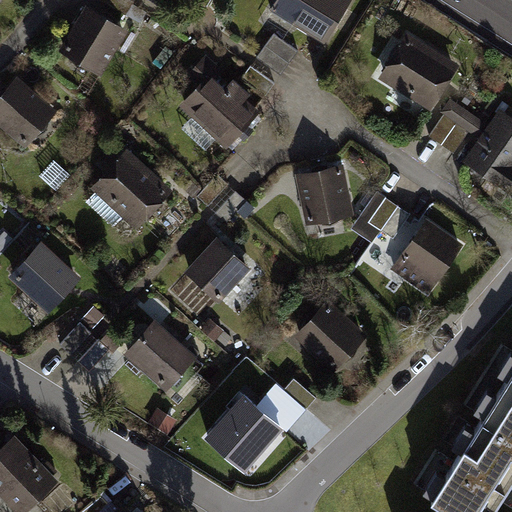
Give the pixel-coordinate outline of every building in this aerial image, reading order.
[(133,2),(129,0),(102,0),(125,14),(126,12),(132,3),(133,2)] [(294,18),(322,35),(344,0),(276,0),(271,9),(292,21),(294,18)] [(143,10),(132,3),(126,12),(138,19),(143,10)] [(87,9),(64,48),(100,69),(123,30),(87,9)] [(256,56),(281,74),(298,50),(274,33),(256,56)] [(385,74),(430,102),(453,66),(408,37),(385,74)] [(185,106),(224,141),(234,131),(242,138),(252,128),(244,120),(253,110),(242,99),(247,93),(233,79),(227,85),(215,74),(219,69),(206,57),(191,73),(204,85),(185,106)] [(242,77),(266,94),(275,82),(250,65),(242,77)] [(18,80),(0,100),(0,119),(25,141),(52,109),(18,80)] [(446,110),(429,135),(441,143),(458,119),(446,110)] [(458,119),(469,126),(476,117),(465,110),(458,119)] [(511,192),(511,122),(499,113),(469,156),(492,172),(489,177),(511,192)] [(469,126),(458,119),(441,143),(453,152),(471,128),(469,126)] [(125,211),(137,221),(166,190),(126,154),(97,185),(100,187),(89,199),(97,207),(96,208),(113,224),(125,211)] [(300,175),(309,219),(349,211),(340,167),(300,175)] [(208,205),(228,183),(218,173),(197,195),(208,205)] [(185,187),(195,197),(201,190),(192,181),(185,187)] [(236,190),(216,212),(227,222),(247,200),(236,190)] [(381,229),(398,205),(386,196),(369,221),(381,229)] [(381,229),(393,238),(410,213),(398,205),(381,229)] [(395,267),(427,290),(459,245),(426,222),(395,267)] [(190,269),(219,297),(247,267),(217,240),(190,269)] [(42,245),(14,275),(48,306),(75,276),(42,245)] [(300,334),(333,364),(362,334),(328,303),(300,334)] [(84,318),(93,326),(103,316),(94,307),(84,318)] [(203,329),(214,338),(222,329),(210,319),(203,329)] [(60,344),(71,353),(91,331),(80,322),(60,344)] [(155,322),(129,352),(162,382),(189,352),(155,322)] [(78,360),(89,370),(109,349),(112,352),(118,345),(107,335),(101,341),(99,338),(78,360)] [(511,369),(456,459),(506,490),(511,480),(511,369)] [(284,388),(307,408),(316,397),(294,377),(284,388)] [(274,399),(297,419),(307,408),(284,388),(274,399)] [(226,403),(206,427),(212,432),(215,428),(241,451),(270,418),(273,421),(274,420),(278,423),(281,419),(281,417),(268,407),(264,411),(245,394),(232,408),(226,403)] [(164,430),(172,417),(160,410),(152,423),(164,430)] [(0,501),(17,486),(30,499),(51,479),(15,441),(0,455),(0,501)] [(492,511),(506,490),(456,459),(431,498),(441,504),(436,511),(492,511)] [(49,476),(56,469),(48,461),(41,467),(49,476)] [(100,511),(110,503),(100,492),(79,511),(100,511)]
